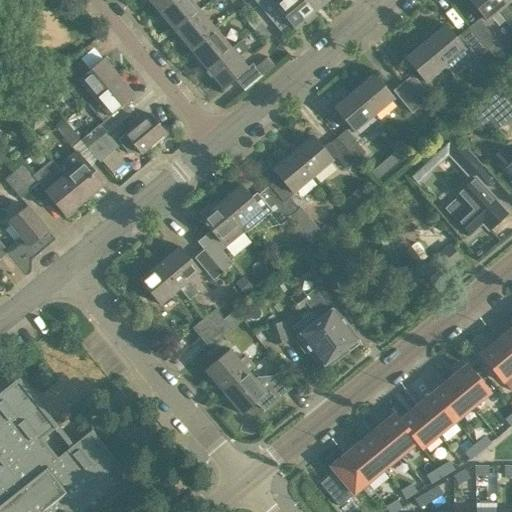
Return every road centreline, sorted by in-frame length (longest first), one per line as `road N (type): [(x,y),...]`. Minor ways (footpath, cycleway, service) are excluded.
road 1 (tertiary): [(246,480),(511,263)]
road 2 (unclassified): [(246,480),(65,267)]
road 3 (residential): [(212,144),(386,0)]
road 4 (residential): [(65,267),(212,144)]
road 5 (residential): [(212,144),(94,0)]
